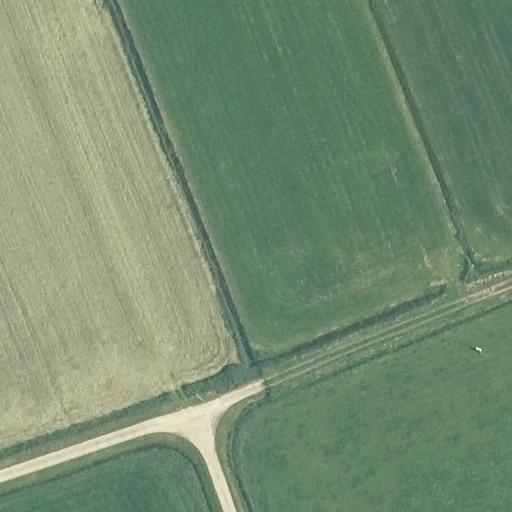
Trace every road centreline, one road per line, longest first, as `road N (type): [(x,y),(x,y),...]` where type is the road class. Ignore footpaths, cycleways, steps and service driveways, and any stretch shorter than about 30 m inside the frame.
road 1 (unclassified): [(192,412),(511,282)]
road 2 (unclassified): [(0,477),(192,412)]
